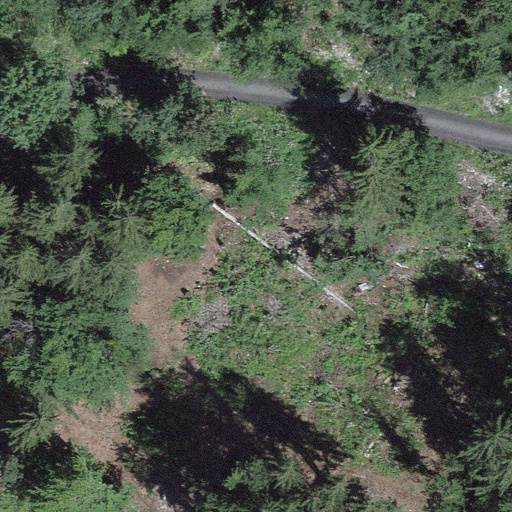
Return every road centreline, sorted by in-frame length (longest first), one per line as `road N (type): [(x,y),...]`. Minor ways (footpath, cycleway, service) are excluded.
road 1 (trunk): [(244,511),(473,0)]
road 2 (track): [(0,87),(198,85),(511,139)]
